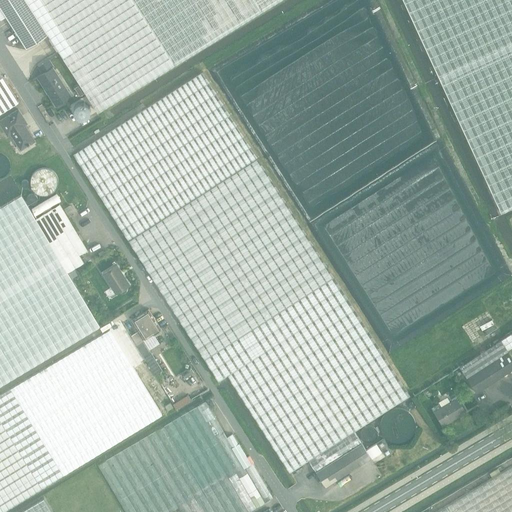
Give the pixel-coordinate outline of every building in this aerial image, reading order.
[(24,0),(0,0),(0,7),(26,48),(47,35),(24,0)] [(24,0),(47,35),(97,111),(277,0),(24,0)] [(511,0),(402,0),(499,209),(511,203),(511,0)] [(64,101),(71,96),(52,67),(54,66),(50,60),(38,67),(42,74),(37,77),(53,103),(62,98),(64,101)] [(309,461),(315,471),(361,442),(354,431),(410,396),(324,261),(261,163),(202,72),(144,109),(73,154),(163,295),(218,382),(228,375),(253,416),(289,473),(309,461)] [(0,113),(18,102),(0,73),(0,113)] [(78,86),(74,88),(79,96),(83,94),(78,86)] [(19,148),(33,140),(19,117),(22,116),(18,109),(0,120),(0,123),(7,136),(10,134),(19,148)] [(0,385),(99,326),(67,272),(20,194),(0,205),(0,385)] [(59,203),(34,218),(61,262),(67,272),(83,262),(79,254),(87,249),(77,232),(59,203)] [(121,272),(116,265),(103,273),(116,293),(119,291),(121,293),(123,293),(126,291),(127,289),(125,287),(129,285),(123,276),(120,272),(121,272)] [(148,309),(132,319),(139,330),(144,339),(153,333),(155,335),(160,332),(158,330),(160,329),(148,309)] [(66,355),(0,394),(0,407),(47,485),(162,414),(158,408),(165,405),(169,402),(169,401),(125,329),(124,329),(120,323),(120,324),(66,355)] [(485,341),(497,334),(490,323),(478,331),(485,341)] [(139,330),(131,335),(155,374),(161,370),(143,340),(144,339),(139,330)] [(511,332),(459,367),(476,393),(511,369),(511,357),(508,351),(511,347),(511,332)] [(177,408),(191,398),(188,394),(174,403),(177,408)] [(438,402),(441,407),(434,411),(443,425),(465,412),(457,398),(449,403),(446,397),(438,402)] [(124,511),(125,511),(171,511),(178,508),(180,511),(248,511),(273,498),(253,463),(250,464),(232,434),(226,437),(205,402),(158,430),(97,465),(124,511)] [(165,406),(164,406),(167,411),(173,407),(172,405),(170,403),(165,406)] [(0,511),(1,511),(47,485),(0,407),(0,511)] [(418,425),(418,422),(417,419),(416,417),(414,415),(412,413),(409,411),(406,410),(403,410),(400,410),(397,411),(395,412),(393,414),(391,416),(389,419),(388,422),(387,425),(388,427),(388,430),(389,433),(391,435),(394,437),(397,439),(399,440),(402,440),(404,440),(408,440),(411,438),(413,436),(415,435),(417,431),(418,428),(418,425)] [(383,438),(376,443),(386,457),(393,452),(383,438)] [(371,458),(361,442),(315,471),(325,487),(371,458)] [(376,443),(366,449),(371,458),(381,451),(376,443)] [(511,511),(511,465),(460,497),(434,511),(511,511)] [(50,511),(43,498),(19,511),(50,511)]
